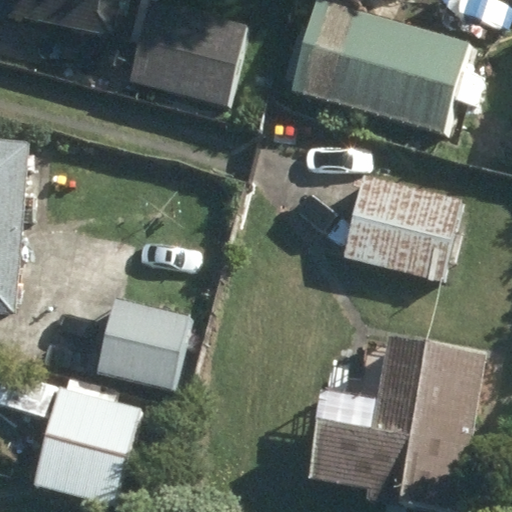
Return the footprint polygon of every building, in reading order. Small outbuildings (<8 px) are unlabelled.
[(0,0),(0,20),(113,44),(122,0),(0,0)] [(130,87),(227,114),(250,33),(153,6),(130,87)] [(295,99),(445,140),(470,50),(319,9),(295,99)] [(0,322),(18,324),(28,152),(0,150),(0,322)] [(347,265),(444,289),(464,204),(367,181),(347,265)] [(100,383),(175,399),(192,324),(117,307),(100,383)] [(372,506),(408,511),(461,511),(488,362),(391,345),(374,442),(327,434),(318,484),(374,493),(372,506)] [(40,494),(114,511),(119,511),(143,416),(63,397),(40,494)]
